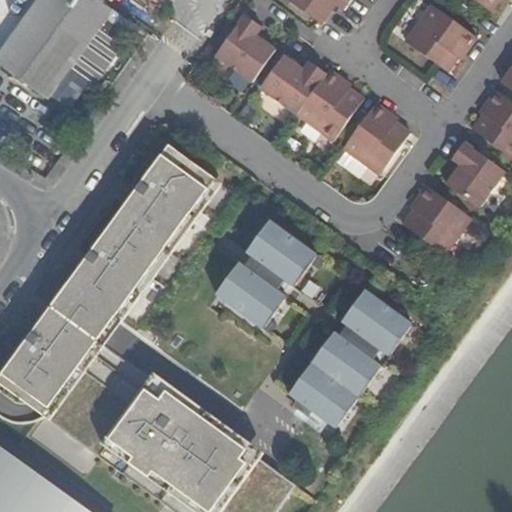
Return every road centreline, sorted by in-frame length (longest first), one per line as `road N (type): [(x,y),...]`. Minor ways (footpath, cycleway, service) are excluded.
road 1 (residential): [(43,221),(144,82),(350,223),(381,206),(438,126)]
road 2 (residential): [(438,126),(511,24)]
